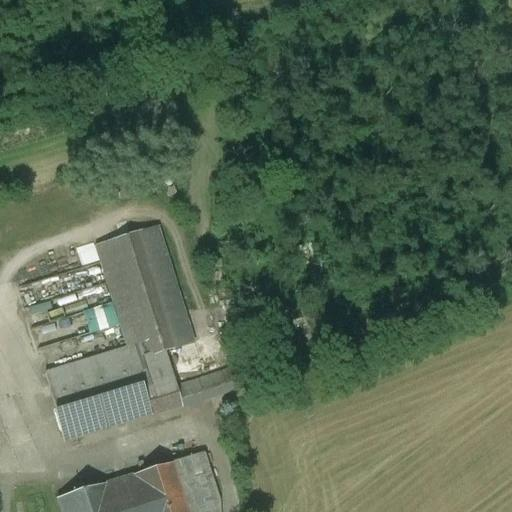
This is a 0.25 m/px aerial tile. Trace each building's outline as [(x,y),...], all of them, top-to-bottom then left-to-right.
[(177,348),(141,233),(95,249),(126,349),(127,349),(134,374),(148,418),(181,407),(171,377),(170,377),(162,352),(177,348)] [(56,325),(56,327),(40,329),(42,347),(62,345),(61,339),(86,336),(85,322),(56,325)] [(126,349),(44,374),(52,400),(134,374),(127,349),(126,349)] [(194,370),(171,377),(181,407),(248,386),(242,367),(198,381),(194,370)] [(134,374),(52,400),(65,443),(148,418),(134,374)] [(202,456),(179,463),(194,511),(215,511),(214,504),(218,503),(202,456)] [(194,511),(179,463),(57,501),(59,511),(194,511)]
